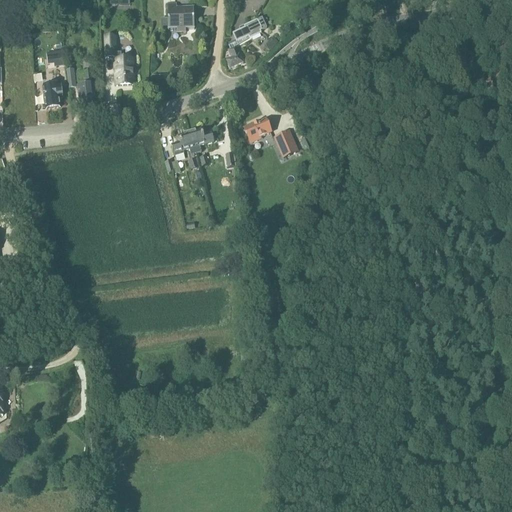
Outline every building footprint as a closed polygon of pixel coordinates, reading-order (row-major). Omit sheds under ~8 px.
[(176,4),(168,5),(168,30),(177,30),(177,34),(186,34),(185,30),(194,30),(194,8),(177,8),(176,4)] [(26,5),(5,6),(5,16),(26,16),(26,5)] [(231,59),(226,62),(229,70),(243,64),(235,48),(250,39),(261,34),(260,32),(262,31),(267,29),(262,19),(257,21),(244,27),(244,29),(232,34),(236,43),(228,46),(230,50),(228,52),(231,59)] [(49,40),(58,40),(58,31),(36,32),(37,53),(50,52),(49,40)] [(114,38),(105,39),(106,59),(115,58),(115,62),(116,87),(133,86),(132,61),(121,62),(120,54),(115,55),(114,38)] [(61,53),(47,54),(48,65),(54,65),(54,68),(63,67),(61,53)] [(74,71),(67,72),(69,91),(77,90),(74,71)] [(85,87),(77,88),(80,112),(96,110),(93,86),(91,72),(83,73),(85,87)] [(57,87),(43,89),(46,111),(60,109),(58,100),(61,99),(60,87),(57,88),(57,87)] [(252,126),(244,130),(250,145),(260,141),(259,139),(270,134),(265,122),(252,128),(252,126)] [(201,131),(190,134),(196,155),(201,154),(199,147),(214,143),(211,135),(203,137),(201,131)] [(289,133),(274,140),(283,160),(298,153),(289,133)] [(180,144),(171,147),(174,155),(175,158),(184,155),(183,152),(189,150),(191,157),(196,155),(190,134),(178,138),(180,144)] [(307,138),(299,142),(304,151),(312,147),(307,138)] [(231,155),(224,157),(226,170),(233,168),(231,155)] [(206,157),(199,159),(201,168),(208,166),(206,157)] [(195,160),(190,162),(192,170),(198,169),(195,160)] [(171,162),(164,164),(167,175),(174,173),(171,162)] [(252,350),(240,351),(242,373),(255,371),(252,350)]
